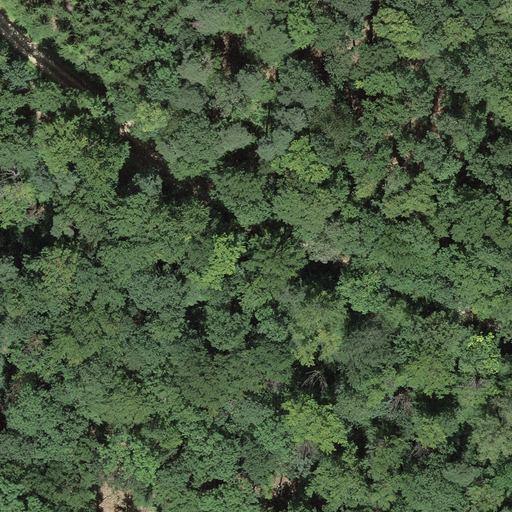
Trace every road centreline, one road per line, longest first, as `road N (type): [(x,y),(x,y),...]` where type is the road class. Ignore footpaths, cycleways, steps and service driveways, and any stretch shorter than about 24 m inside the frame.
road 1 (track): [(511,330),(321,252),(177,172),(0,24)]
road 2 (track): [(117,126),(0,71)]
